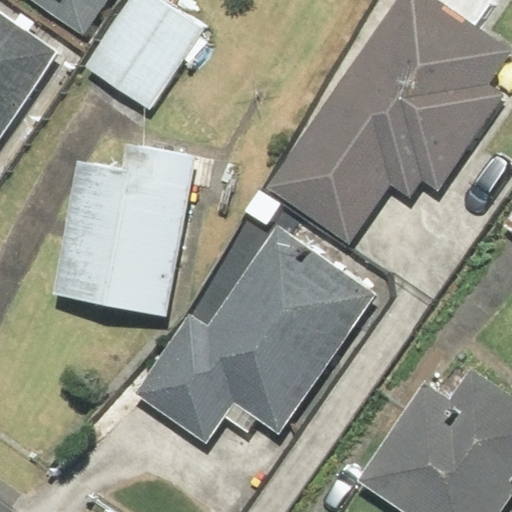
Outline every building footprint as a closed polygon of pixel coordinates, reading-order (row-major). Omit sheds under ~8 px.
[(34,0),(99,44),(128,0),(34,0)] [(228,22),(197,0),(150,0),(101,69),(163,114),(228,22)] [(429,200),(441,182),(461,196),(511,116),(511,39),(451,0),(411,0),(288,191),(368,243),(405,184),(429,200)] [(0,165),(73,51),(0,4),(0,165)] [(185,316),(208,155),(144,145),(141,166),(100,160),(80,300),(185,316)] [(203,309),(149,392),(228,443),(249,410),(296,441),(395,291),(290,222),(224,323),(203,309)] [(511,511),(511,384),(485,367),(467,397),(444,382),(379,481),(426,511),(511,511)]
